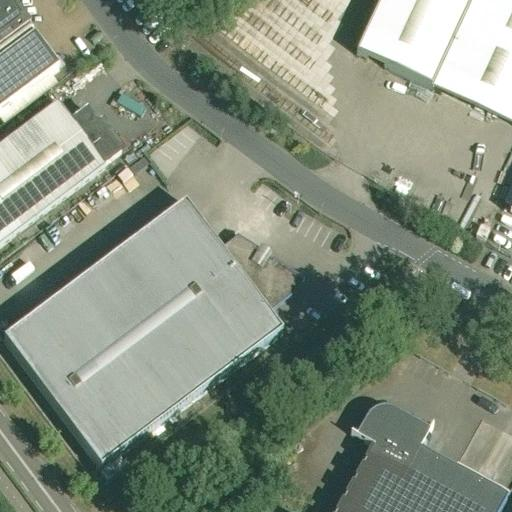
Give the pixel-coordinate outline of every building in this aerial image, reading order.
[(0,0),(0,114),(58,72),(32,38),(32,37),(28,31),(28,28),(29,28),(8,0),(0,0)] [(511,0),(381,0),(355,57),(511,129),(511,0)] [(0,148),(0,247),(120,155),(105,136),(108,134),(101,125),(97,128),(86,113),(71,125),(56,106),(0,148)] [(299,283),(237,243),(221,257),(185,207),(3,344),(100,473),(281,336),(265,313),(293,292),(299,283)] [(429,435),(393,415),(390,413),(386,412),(382,412),(378,413),(374,414),(370,416),(367,419),(365,422),(355,441),(372,450),(338,511),(500,511),(506,501),(419,452),(429,435)]
